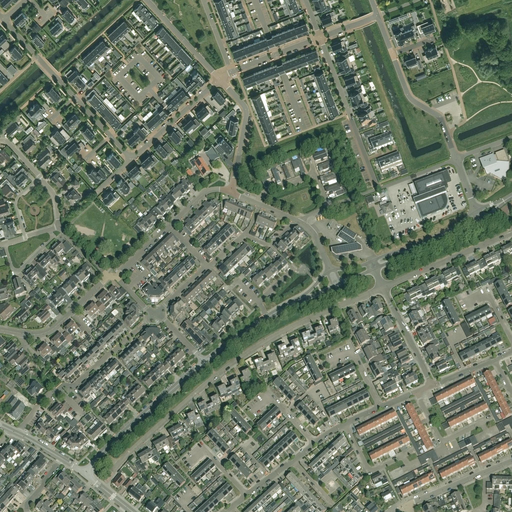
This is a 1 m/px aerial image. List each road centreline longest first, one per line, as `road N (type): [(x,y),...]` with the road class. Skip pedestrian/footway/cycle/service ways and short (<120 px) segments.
road 1 (residential): [(113,472),(247,349),(383,287)]
road 2 (residential): [(378,189),(320,37)]
road 3 (secondary): [(84,473),(202,362)]
road 4 (residential): [(383,287),(511,233)]
road 5 (residential): [(455,159),(441,119),(408,96),(392,54)]
road 6 (residential): [(57,390),(72,387),(155,314)]
road 7 (residential): [(231,192),(246,110),(219,78)]
